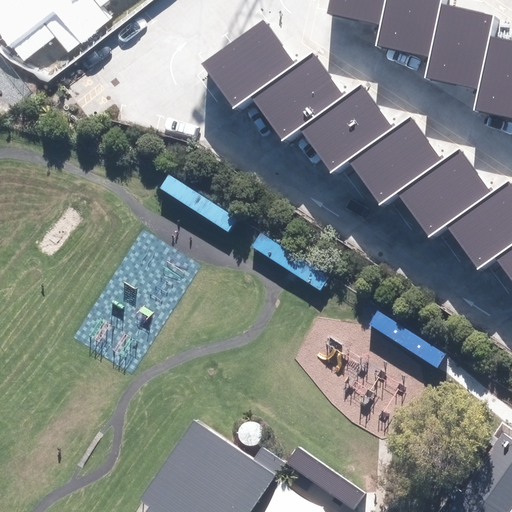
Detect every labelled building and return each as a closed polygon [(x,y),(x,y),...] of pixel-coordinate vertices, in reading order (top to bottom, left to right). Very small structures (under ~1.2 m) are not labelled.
[(335,0),(333,13),(386,24),(391,0),(335,0)] [(391,0),(386,24),(382,45),(435,56),(447,1),(447,0),(391,0)] [(474,6),(447,1),(435,56),(431,77),(485,88),(496,33),(501,12),(474,6)] [(271,18),(207,64),(239,108),(257,95),(303,62),(287,40),(271,18)] [(511,36),(496,33),(485,88),(480,109),(511,116),(511,36)] [(303,62),(257,95),(288,140),(306,127),(352,94),(337,72),(321,50),(303,62)] [(352,94),(306,127),(338,172),(355,159),(401,127),(386,104),(370,82),(352,94)] [(401,127),(355,159),(387,204),(404,191),(451,158),(435,136),(419,114),(401,127)] [(451,158),(404,191),(436,235),(453,223),(499,190),(484,168),(468,146),(451,158)] [(511,181),(499,190),(453,223),(485,268),(503,255),(511,248),(511,181)] [(511,248),(503,255),(511,268),(511,248)] [(246,511),(280,463),(260,450),(250,464),(193,424),(131,511),(246,511)] [(504,511),(511,502),(511,444),(499,435),(446,511),(504,511)]
